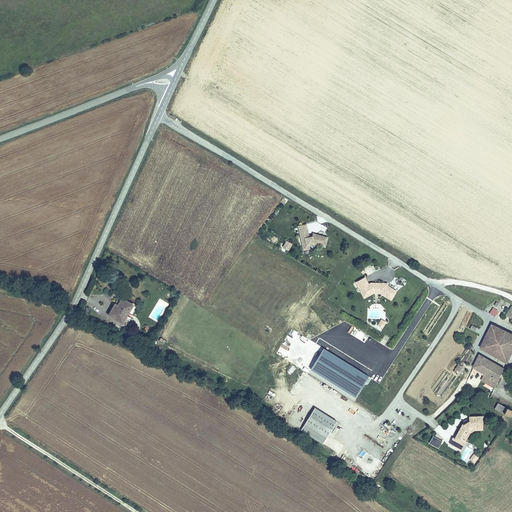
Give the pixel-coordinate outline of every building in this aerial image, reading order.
[(307,229),(299,231),(302,245),(306,244),(306,245),(309,245),(315,243),(325,247),(328,238),(316,234),(316,235),(313,234),(312,236),(309,237),(307,229)] [(291,243),(287,241),(283,247),(287,250),(291,243)] [(364,278),(356,282),(361,292),(365,290),(368,295),(373,293),(380,293),(391,300),(396,291),(387,286),(385,287),(383,285),(383,284),(370,283),(368,285),(364,278)] [(108,314),(122,322),(126,315),(132,304),(119,296),(108,314)] [(493,308),(489,313),(494,317),(498,311),(493,308)] [(122,322),(126,325),(130,317),(126,315),(122,322)] [(378,326),(382,328),(386,322),(382,319),(378,326)] [(511,352),(511,350),(511,349),(511,346),(511,333),(493,324),(492,325),(485,340),(484,342),(481,348),(507,362),(511,352)] [(327,346),(333,351),(338,345),(332,340),(327,346)] [(481,354),(480,356),(474,367),(485,374),(482,381),(495,388),(504,369),(481,354)] [(458,364),(454,370),(458,373),(462,367),(458,364)] [(290,375),(296,368),(292,365),(287,372),(290,375)] [(511,411),(497,403),(494,409),(511,417),(511,416),(511,411)] [(322,444),(336,421),(315,408),(301,430),(322,444)] [(460,450),(463,444),(461,443),(467,431),(466,428),(472,424),(473,426),(482,425),(482,416),(468,417),(468,421),(463,425),(455,438),(453,437),(449,444),(460,450)] [(461,443),(463,444),(469,433),(476,429),(482,429),(482,425),(473,426),(472,424),(466,428),(467,431),(461,443)] [(442,441),(433,436),(429,443),(438,448),(442,441)]
